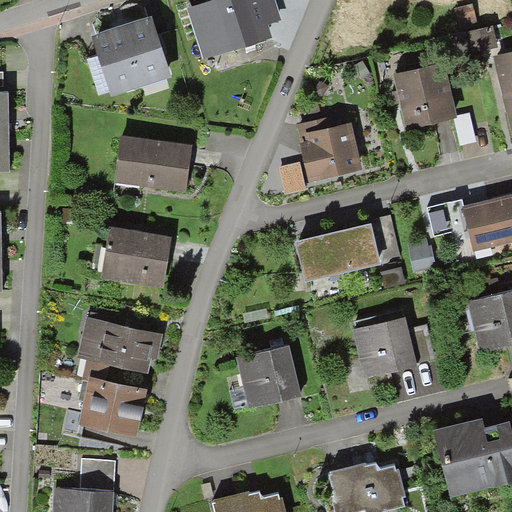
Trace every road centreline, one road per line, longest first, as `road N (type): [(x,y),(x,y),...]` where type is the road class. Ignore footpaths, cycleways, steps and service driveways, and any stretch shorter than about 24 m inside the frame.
road 1 (residential): [(38,14),(43,80),(19,511)]
road 2 (residential): [(163,459),(191,464),(511,387)]
road 3 (residential): [(237,209),(259,218),(511,158)]
road 4 (residential): [(237,209),(192,331),(163,459)]
road 5 (residential): [(322,0),(237,209)]
